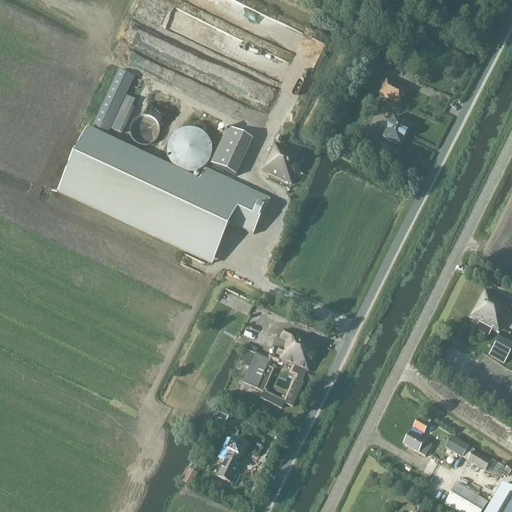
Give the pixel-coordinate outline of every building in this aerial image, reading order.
[(409,34),(390,69),(403,75),(421,40),(409,34)] [(386,81),(379,95),(400,106),(407,92),(386,81)] [(125,97),(110,130),(122,136),(138,103),(125,97)] [(133,121),(132,123),(130,126),(130,128),(129,131),(129,133),(130,136),(130,138),(132,140),(133,142),(135,144),(137,145),(140,146),(142,147),(145,147),(147,147),(150,146),(152,145),(154,143),(156,141),(157,139),(158,137),(159,134),(159,132),(159,129),(158,127),(157,125),(156,122),(154,121),(152,119),(150,118),(147,117),(145,117),(142,117),(140,117),(137,118),(135,120),(133,121)] [(385,130),(382,139),(400,148),(411,126),(393,117),(390,123),(386,122),(382,129),(385,130)] [(228,129),(211,165),(235,177),(253,141),(228,129)] [(211,160),(211,156),(212,153),(211,149),(211,145),(209,142),(207,138),(204,136),(201,133),(198,132),(194,131),(190,130),(186,130),(183,131),(179,132),(176,134),(173,137),(171,140),(169,143),(168,147),(167,151),(167,154),(168,158),(169,162),(171,165),(173,168),(176,171),(179,173),(183,174),(186,175),(190,175),(194,174),(198,173),(201,172),(204,169),(207,167),(209,163),(211,160)] [(117,145),(87,131),(58,192),(212,264),(231,224),(254,235),(269,201),(204,170),(199,183),(117,145)] [(269,154),(261,171),(291,185),(303,158),(275,145),(271,154),(269,154)] [(469,318),(499,334),(500,335),(488,356),(504,364),(511,348),(511,340),(507,338),(510,334),(501,329),(509,314),(508,313),(511,305),(484,290),(469,318)] [(303,384),(301,383),(306,371),(307,372),(318,345),(283,330),(279,339),(286,342),(283,349),(279,347),(276,355),(280,357),(278,359),(269,355),(267,358),(256,352),(257,350),(245,344),(242,350),(245,352),(243,356),(242,355),(239,362),(242,364),(242,365),(249,368),(242,384),(263,393),(266,394),(267,391),(265,391),(275,370),(270,368),(272,363),(282,367),(283,365),(285,366),(286,365),(292,367),(289,374),(294,377),(294,379),(293,379),(283,402),(282,403),(284,404),(292,407),(303,384)] [(282,403),(283,402),(266,394),(263,393),(260,399),(281,410),(284,404),(282,403)] [(423,435),(429,426),(428,426),(431,421),(421,415),(418,420),(413,429),(410,434),(403,446),(425,458),(431,446),(420,440),(422,435),(423,435)] [(475,451),(469,448),(451,437),(444,449),(462,460),(467,462),(485,473),(491,463),(473,454),(475,451)] [(223,462),(216,477),(232,485),(241,466),(233,462),(236,456),(237,457),(242,447),(231,442),(231,443),(226,441),(222,449),(217,459),(223,462)] [(197,475),(189,471),(182,483),(191,488),(197,475)] [(457,485),(450,496),(444,506),(453,511),(482,511),(487,503),(457,485)] [(485,511),(511,511),(511,490),(502,485),(485,511)]
